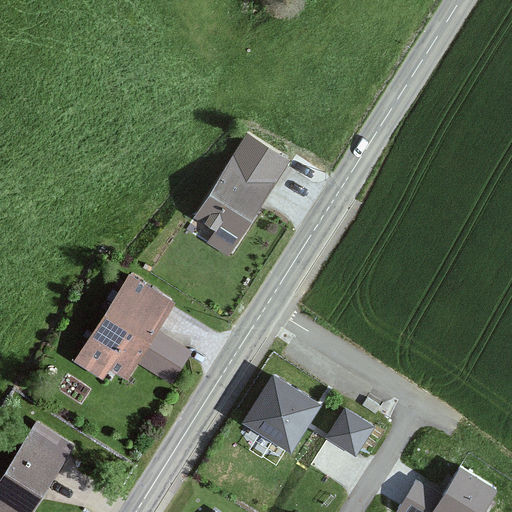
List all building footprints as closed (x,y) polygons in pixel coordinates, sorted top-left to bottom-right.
[(276,178),(232,151),(191,218),(235,245),(276,178)] [(173,296),(124,267),(73,351),(122,381),(135,359),(154,327),(173,296)] [(173,381),(192,351),(154,327),(135,359),(173,381)] [(321,408),(273,375),(242,423),(291,455),(321,408)] [(358,459),(376,430),(346,409),(328,439),(358,459)] [(27,511),(71,446),(31,420),(0,467),(0,511),(27,511)] [(401,511),(484,511),(498,492),(459,467),(442,495),(416,478),(396,509),(401,511)]
